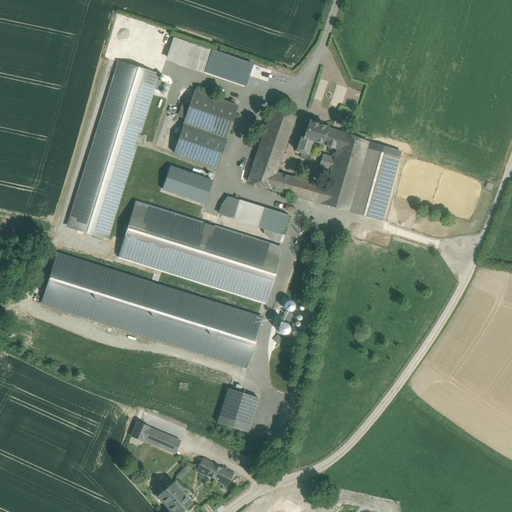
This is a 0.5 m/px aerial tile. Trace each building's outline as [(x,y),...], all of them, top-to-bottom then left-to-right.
[(211,50),(173,38),(166,57),(204,69),(211,50)] [(211,49),(204,73),(246,86),(253,62),(211,49)] [(157,74),(120,62),(69,227),(106,238),(135,143),(142,145),(144,137),(138,135),(157,74)] [(363,84),(355,81),(353,86),(356,92),(360,93),(363,84)] [(238,106),(194,91),(173,153),(216,168),(238,106)] [(272,109),(247,182),(270,190),(272,184),(276,173),(296,117),(272,109)] [(342,133),(309,121),(303,138),(301,137),(296,152),(307,155),(312,141),(337,150),(342,133)] [(325,187),(320,204),(348,212),(366,148),(368,142),(342,133),(337,150),(325,187)] [(366,148),(348,212),(364,216),(382,152),(366,148)] [(291,177),(276,173),(272,184),(288,188),(291,177)] [(216,187),(178,175),(173,192),(210,204),(216,187)] [(317,185),(291,177),(288,188),(286,194),(312,202),(317,185)] [(288,188),(272,184),(270,190),(286,194),(288,188)] [(317,185),(312,202),(320,204),(325,187),(317,185)] [(239,200),(227,197),(221,216),(233,220),(239,200)] [(277,212),(239,200),(233,220),(264,229),(271,232),(277,212)] [(282,249),(135,202),(118,256),(266,303),(282,249)] [(288,216),(277,212),(271,232),(282,235),(288,216)] [(271,232),(264,229),(264,234),(271,240),(279,243),(282,235),(271,232)] [(148,283),(56,254),(41,302),(133,331),(148,283)] [(262,319),(148,283),(133,331),(247,367),(262,319)] [(290,321),(293,314),(284,311),(282,318),(290,321)] [(259,398),(228,389),(217,423),(248,433),(259,398)] [(149,428),(137,423),(132,436),(143,441),(149,428)] [(221,468),(203,459),(197,471),(215,480),(221,468)] [(233,474),(221,468),(215,480),(227,486),(233,474)] [(180,511),(191,503),(174,483),(169,487),(164,481),(157,487),(160,490),(155,494),(171,511),(180,511)]
